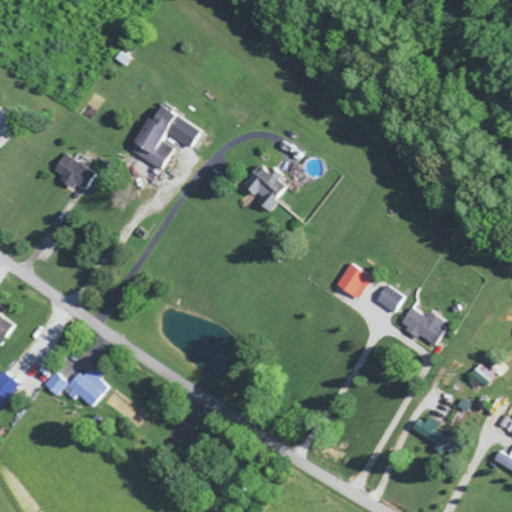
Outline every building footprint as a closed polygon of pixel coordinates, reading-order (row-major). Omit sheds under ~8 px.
[(132,155),(163,174),(176,153),(165,146),(170,137),(194,152),(205,134),(162,107),(132,155)] [(54,176),(85,197),(98,178),(67,157),(54,176)] [(273,215),(291,192),(281,184),(287,178),(276,169),(272,175),(264,169),(247,189),(264,202),(261,205),(273,215)] [(374,281),(352,266),(338,288),(360,303),(374,281)] [(398,316),(406,299),(387,288),(378,305),(398,316)] [(403,330),(436,347),(449,323),(433,315),(430,320),(413,311),(403,330)] [(15,329),(0,318),(0,350),(15,329)] [(110,391),(90,374),(84,381),(80,377),(70,388),(56,375),(44,389),(58,400),(63,393),(74,402),(77,398),(93,412),(110,391)] [(0,413),(1,414),(22,388),(6,375),(0,381),(0,413)] [(419,423),(414,434),(439,447),(436,452),(454,462),(461,448),(436,434),(440,426),(430,421),(427,427),(419,423)] [(511,458),(511,460),(499,454),(494,465),(511,473),(511,458)]
